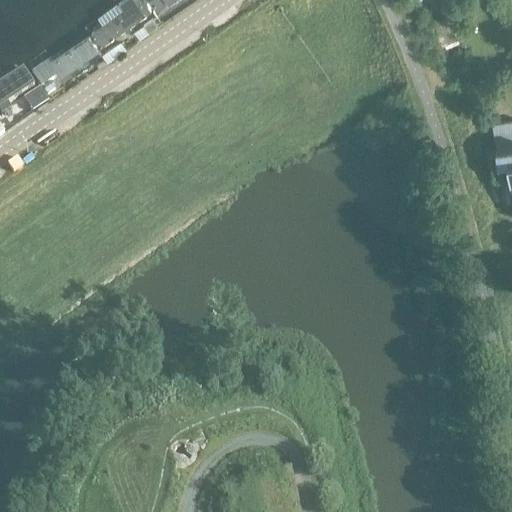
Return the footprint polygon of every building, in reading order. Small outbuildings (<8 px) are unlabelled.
[(106,0),(80,20),(105,53),(158,17),(146,0),(106,0)] [(149,0),(159,15),(181,0),(149,0)] [(445,14),(435,20),(439,27),(432,31),(436,39),(443,36),(448,42),(458,37),(445,14)] [(21,57),(45,95),(104,54),(80,20),(21,57)] [(0,70),(0,126),(43,97),(19,58),(0,70)] [(511,120),(492,123),(496,147),(500,172),(509,170),(511,182),(511,181),(511,120)] [(174,445),(171,449),(171,453),(173,459),(176,462),(179,464),(187,466),(191,465),(194,459),(196,454),(195,450),(196,448),(203,444),(200,439),(196,441),(193,442),(188,441),(183,441),(177,442),(174,445)] [(300,511),(291,470),(288,471),(283,472),(283,478),(261,484),(268,511),(300,511)]
